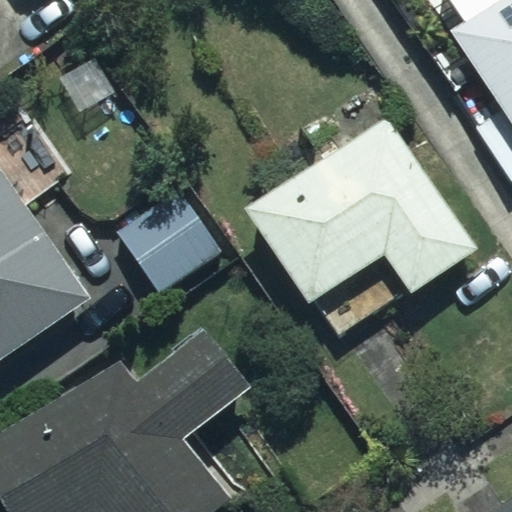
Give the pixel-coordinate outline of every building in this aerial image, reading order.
[(0,0),(0,35),(15,57),(68,18),(54,0),(75,0),(85,13),(101,0),(0,0)] [(511,2),(449,44),(497,116),(474,131),(511,188),(511,2)] [(0,373),(91,308),(10,196),(54,164),(18,115),(0,128),(0,373)] [(391,126),(246,225),(330,348),(405,297),(412,307),(482,259),(391,126)] [(177,193),(114,243),(160,302),(223,252),(177,193)] [(124,371),(0,446),(0,511),(233,511),(234,511),(185,457),(252,397),(198,338),(137,393),(124,371)]
